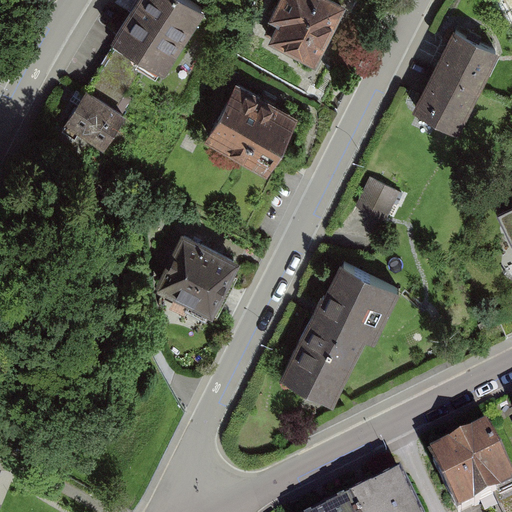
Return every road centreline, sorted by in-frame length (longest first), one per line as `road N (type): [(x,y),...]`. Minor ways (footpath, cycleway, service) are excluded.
road 1 (residential): [(420,0),(214,406),(182,511)]
road 2 (residential): [(230,511),(511,366)]
road 3 (residential): [(0,136),(74,0)]
